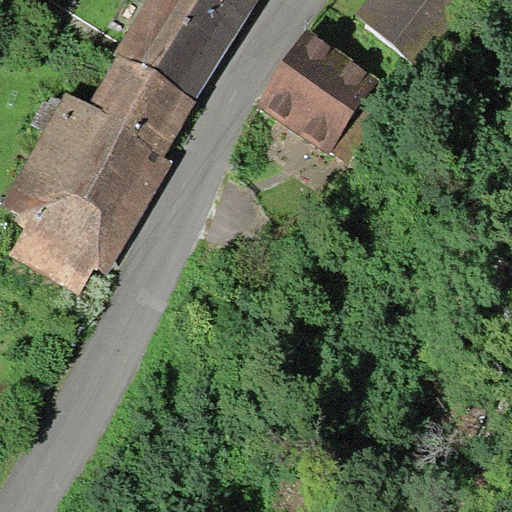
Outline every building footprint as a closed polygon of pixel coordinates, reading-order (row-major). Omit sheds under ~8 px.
[(152,0),(152,1),(223,41),(247,0),(152,0)] [(462,1),(460,0),(377,0),(361,23),(417,64),(462,1)] [(460,0),(462,1),(475,10),(478,6),(481,0),(460,0)] [(111,73),(183,113),(223,41),(152,1),(111,73)] [(462,1),(417,64),(442,81),(490,15),(478,6),(475,10),(462,1)] [(363,96),(369,87),(302,41),(280,73),(257,106),(324,151),(338,132),(363,96)] [(155,157),(157,159),(183,113),(111,73),(85,118),(155,157)] [(385,112),(363,96),(338,132),(361,148),(385,112)] [(136,191),(155,157),(85,118),(62,105),(23,174),(116,226),(136,191)] [(0,220),(90,271),(116,226),(23,174),(0,214),(0,220)]
